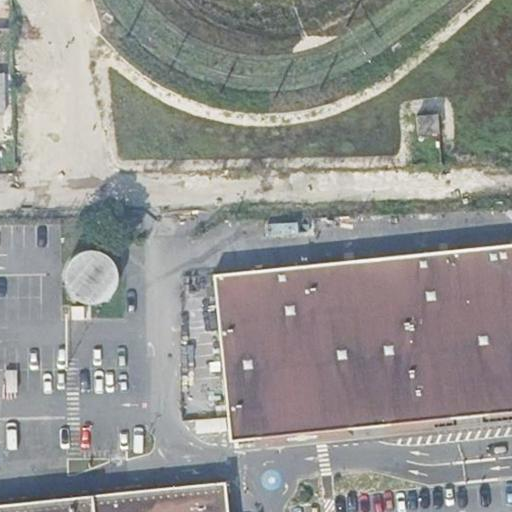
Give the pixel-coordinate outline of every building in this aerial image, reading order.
[(0,23),(11,23),(11,5),(0,5),(0,23)] [(511,111),(445,113),(445,144),(511,143),(511,111)] [(511,412),(511,243),(374,258),(390,425),(511,412)] [(390,425),(374,258),(213,274),(229,441),(390,425)] [(228,511),(225,482),(173,487),(130,491),(67,497),(0,504),(0,511),(228,511)]
